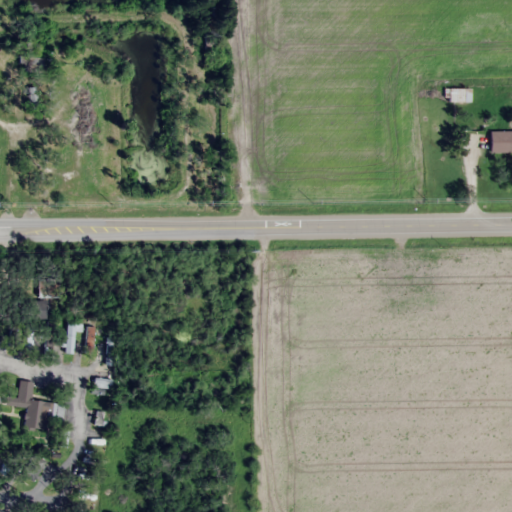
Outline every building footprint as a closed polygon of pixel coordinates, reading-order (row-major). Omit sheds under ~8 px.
[(468,101),(468,88),(445,88),(445,101),(468,101)] [(203,97),(203,142),(212,142),(212,97),(203,97)] [(238,154),(238,129),(238,106),(227,106),(227,131),(226,131),(226,154),(238,154)] [(511,129),(488,130),(488,151),(511,151),(511,129)] [(52,300),(25,300),(25,318),(52,318),(52,300)] [(64,353),(75,353),(76,319),(65,319),(64,353)] [(36,324),(27,322),(22,348),(30,350),(36,324)] [(94,327),(86,327),(86,352),(94,352),(94,327)] [(48,402),(29,400),(31,382),(18,380),(16,395),(4,394),(3,405),(24,407),(22,429),(45,431),(48,402)]
